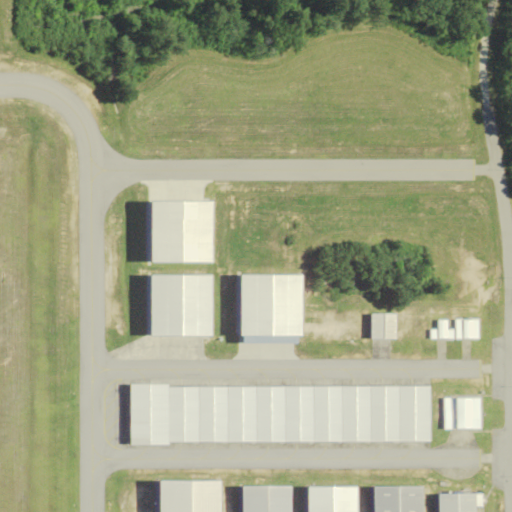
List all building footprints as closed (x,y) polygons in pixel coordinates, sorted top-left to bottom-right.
[(369,314),(394,314),(394,339),(369,339),(369,314)] [(455,319),(478,318),(478,339),(455,338),(455,319)] [(430,330),(437,330),(437,319),(446,319),(446,329),(454,329),(453,340),(430,340),(430,330)] [(122,439),(426,440),(426,385),(122,384),(122,439)] [(442,397),(442,429),(479,430),(479,397),(442,397)] [(150,511),(150,476),(210,476),(209,511),(150,511)] [(235,481),(235,511),(282,511),(282,481),(235,481)] [(301,482),(301,511),(349,511),(349,482),(301,482)] [(366,482),(365,511),(413,511),(414,482),(366,482)] [(433,489),(433,511),(469,511),(469,489),(433,489)]
